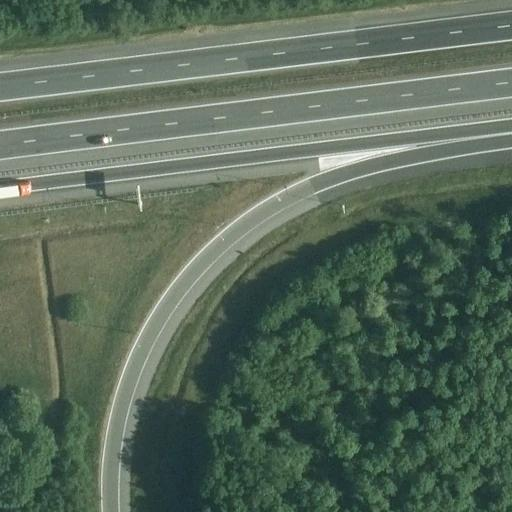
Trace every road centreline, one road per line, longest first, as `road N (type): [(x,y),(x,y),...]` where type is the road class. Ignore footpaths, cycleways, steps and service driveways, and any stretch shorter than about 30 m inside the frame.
road 1 (motorway): [(109,511),(129,370),(174,293),(239,226),(357,168),(511,127)]
road 2 (motorway): [(0,146),(511,82)]
road 3 (motorway): [(0,189),(511,126)]
road 4 (motorway): [(511,26),(0,88)]
